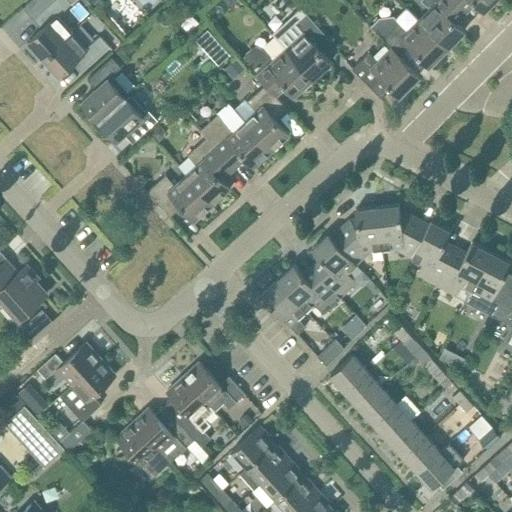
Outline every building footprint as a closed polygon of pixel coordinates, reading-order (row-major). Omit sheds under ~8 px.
[(31,0),(28,3),(38,15),(47,24),(28,41),(43,58),(72,32),(58,16),(71,4),(67,0),(31,0)] [(420,0),(430,9),(419,20),(447,48),(465,30),(446,11),(455,1),(454,0),(420,0)] [(454,0),(455,1),(456,0),(473,0),(484,11),(494,0),(454,0)] [(171,5),(164,11),(173,20),(180,13),(171,5)] [(383,38),(391,47),(401,56),(411,46),(430,65),(447,48),(419,20),(407,7),(394,19),(398,23),(383,38)] [(323,32),(310,17),(307,13),(289,29),(283,28),(274,36),(312,79),(331,62),(313,42),(323,32)] [(207,29),(196,39),(204,48),(215,38),(207,29)] [(72,32),(43,58),(58,75),(77,58),(86,68),(110,46),(100,35),(87,48),(72,32)] [(266,84),(276,95),(286,86),(294,95),(312,79),(274,36),(263,46),(265,49),(255,45),(242,57),(266,84)] [(420,75),(401,56),(391,47),(378,61),(368,52),(352,69),(370,87),(380,77),(399,96),(420,75)] [(82,101),(100,120),(129,94),(112,75),(121,67),(112,57),(87,79),(96,89),(82,101)] [(257,111),(245,121),(272,150),(290,134),(271,114),(283,104),(276,95),(266,84),(247,101),(257,111)] [(129,94),(100,120),(117,140),(131,127),(139,137),(154,123),(158,120),(149,110),(146,112),(129,94)] [(200,130),(206,138),(224,157),(236,147),(254,167),(272,150),(245,121),(234,131),(218,114),(200,130)] [(197,165),(186,175),(212,204),(230,188),(212,168),(224,157),(206,138),(188,154),(197,165)] [(212,204),(186,175),(175,185),(165,175),(147,191),(165,211),(177,200),(195,220),(212,204)] [(391,246),(412,257),(430,223),(429,223),(431,220),(429,223),(419,218),(413,228),(403,229),(400,204),(378,206),(382,247),(391,246)] [(332,236),(331,236),(351,257),(352,257),(357,262),(373,248),(382,247),(378,206),(355,209),(356,218),(351,218),(340,227),(331,236),(332,236)] [(416,275),(436,285),(450,259),(440,253),(451,231),(431,220),(429,223),(430,223),(412,257),(423,262),(416,275)] [(348,271),(357,262),(352,257),(351,257),(331,236),(329,233),(312,248),(329,267),(321,275),(341,296),(358,282),(348,271)] [(462,283),(473,288),(492,252),(472,241),(460,264),(450,259),(436,285),(456,296),(462,283)] [(18,272),(6,260),(0,252),(0,304),(4,301),(19,318),(47,293),(36,280),(39,277),(27,264),(18,272)] [(476,306),(496,317),(510,290),(500,285),(511,262),(492,252),(473,288),(483,293),(476,306)] [(325,312),(341,296),(321,275),(312,283),(295,264),(278,279),(306,309),(315,301),(325,312)] [(298,317),(306,309),(278,279),(262,294),(298,334),(306,326),(298,317)] [(511,290),(510,290),(496,317),(511,325),(511,290)] [(354,316),(343,327),(353,338),(365,327),(354,316)] [(402,339),(409,333),(402,325),(395,331),(402,339)] [(409,333),(402,339),(409,346),(416,340),(409,333)] [(318,356),(327,365),(346,348),(336,338),(318,356)] [(66,376),(72,384),(101,358),(86,342),(64,362),(56,353),(38,369),(52,385),(56,385),(66,376)] [(444,347),(439,357),(451,363),(449,365),(465,373),(466,371),(471,361),(444,347)] [(330,374),(345,390),(368,370),(353,354),(330,374)] [(424,363),(432,372),(439,366),(431,357),(424,363)] [(72,384),(60,395),(75,410),(84,420),(101,404),(93,395),(109,381),(116,375),(101,358),(72,384)] [(200,362),(183,376),(215,411),(224,402),(229,408),(235,402),(245,393),(229,376),(220,384),(200,362)] [(439,366),(432,372),(446,388),(453,382),(439,366)] [(345,390),(359,407),(382,386),(368,370),(345,390)] [(187,414),(179,421),(195,439),(202,447),(211,438),(204,431),(211,425),(206,419),(215,411),(183,376),(167,391),(187,414)] [(18,394),(28,405),(37,397),(27,386),(18,394)] [(359,407),(374,423),(397,402),(382,386),(359,407)] [(453,396),(460,403),(467,397),(460,390),(453,396)] [(8,402),(16,410),(25,403),(17,394),(8,402)] [(389,439),(411,419),(420,411),(406,395),(397,403),(397,402),(374,423),(389,439)] [(467,397),(460,403),(467,411),(474,405),(467,397)] [(24,406),(5,423),(44,466),(63,448),(24,406)] [(149,407),(133,422),(159,451),(159,450),(169,462),(195,439),(179,421),(170,430),(149,407)] [(246,414),(240,420),(246,426),(252,420),(246,414)] [(481,414),(468,427),(488,449),(494,443),(501,436),(495,429),(481,414)] [(389,439),(403,455),(426,435),(411,419),(389,439)] [(60,441),(69,450),(92,430),(83,420),(60,441)] [(159,451),(133,422),(117,437),(142,465),(159,451)] [(247,466),(248,467),(274,443),(269,439),(271,437),(265,430),(263,432),(259,427),(261,426),(260,425),(233,450),(247,466)] [(403,455),(418,472),(440,451),(426,435),(403,455)] [(511,440),(500,451),(506,458),(511,453),(511,440)] [(247,466),(239,473),(254,490),(262,483),(288,459),(284,455),(285,453),(279,446),(278,448),(274,443),(248,467),(247,466)] [(440,451),(418,472),(432,488),(463,460),(449,444),(440,451)] [(500,451),(484,466),(490,473),(506,458),(500,451)] [(262,483),(276,499),(302,475),(298,471),(300,469),(294,462),(292,464),(288,459),(262,483)] [(0,487),(11,478),(0,466),(0,487)] [(475,474),(481,481),(490,473),(484,466),(475,474)] [(276,499),(288,511),(293,511),(317,491),(313,487),(314,485),(308,478),(306,480),(302,475),(276,499)] [(207,484),(216,494),(222,489),(213,478),(207,484)] [(458,490),(450,496),(456,503),(464,496),(473,488),(467,481),(458,490)] [(231,511),(237,505),(239,503),(234,497),(232,499),(222,489),(216,494),(231,511)] [(293,511),(326,511),(331,507),(327,503),(329,501),(322,495),(321,496),(317,491),(293,511)]
